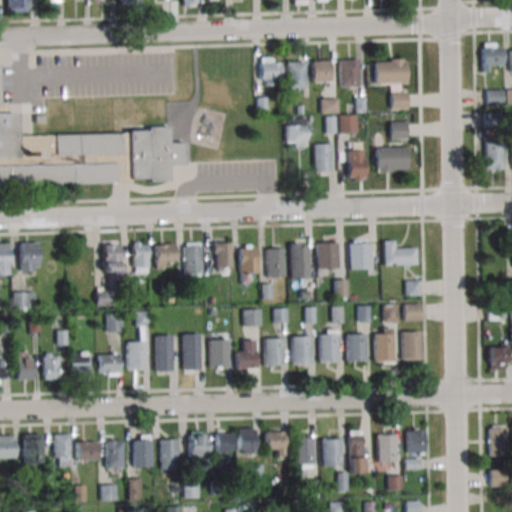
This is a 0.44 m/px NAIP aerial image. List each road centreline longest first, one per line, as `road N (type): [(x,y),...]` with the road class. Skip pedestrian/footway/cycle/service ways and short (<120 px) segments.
road 1 (residential): [(0,36),(511,14)]
road 2 (residential): [(0,409),(511,393)]
road 3 (residential): [(0,218),(511,206)]
road 4 (residential): [(457,511),(448,0)]
